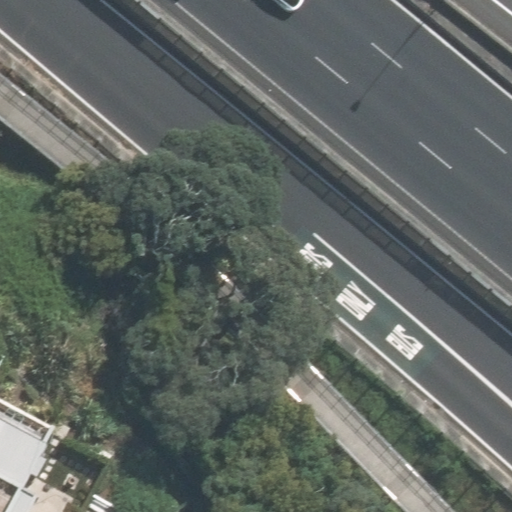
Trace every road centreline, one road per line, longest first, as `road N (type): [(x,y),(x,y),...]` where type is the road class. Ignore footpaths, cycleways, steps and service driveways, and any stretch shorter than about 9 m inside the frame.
road 1 (motorway): [(511,408),(28,0)]
road 2 (motorway): [(511,157),(319,0)]
